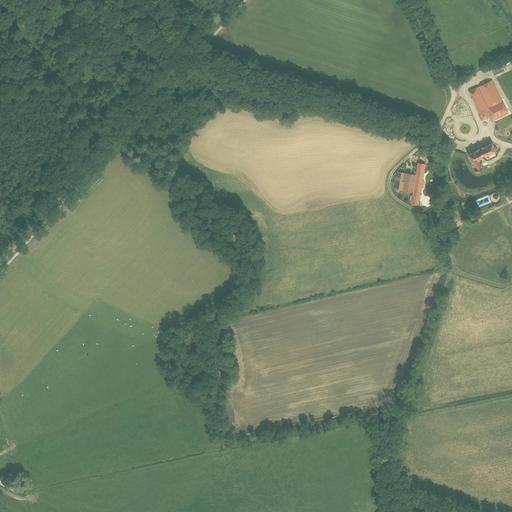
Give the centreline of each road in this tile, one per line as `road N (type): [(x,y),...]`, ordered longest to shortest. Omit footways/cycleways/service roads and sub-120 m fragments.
road 1 (tertiary): [(0,261),(234,0)]
road 2 (track): [(435,133),(398,163),(388,185),(423,216),(447,270)]
road 3 (track): [(410,0),(453,92),(435,133)]
